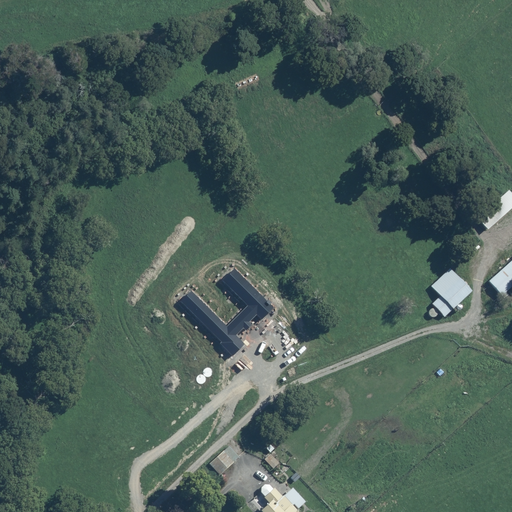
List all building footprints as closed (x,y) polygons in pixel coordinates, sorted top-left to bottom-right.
[(488,227),(511,205),(511,195),(506,189),(477,215),(488,227)] [(511,257),(486,282),(499,296),(511,283),(511,257)] [(469,291),(449,268),(428,285),(437,295),(429,303),(442,317),(456,304),(455,303),(469,291)] [(237,457),(226,446),(207,463),(217,475),(237,457)] [(296,511),(295,509),(303,501),(290,487),(280,497),(272,488),(262,497),(267,501),(255,511),(296,511)]
